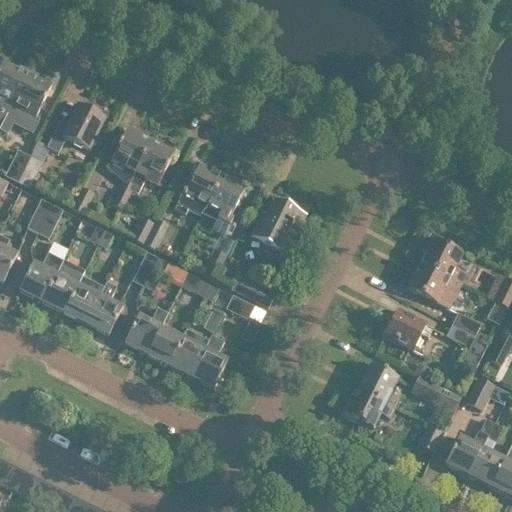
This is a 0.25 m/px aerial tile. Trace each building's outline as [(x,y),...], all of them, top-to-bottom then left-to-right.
[(0,124),(24,76),(0,64),(0,63),(0,124)] [(49,88),(24,76),(0,124),(0,125),(7,129),(11,130),(20,112),(33,119),(49,88)] [(58,122),(45,148),(56,154),(63,139),(85,150),(101,119),(76,106),(66,126),(58,122)] [(115,207),(148,142),(125,131),(110,161),(105,168),(123,182),(111,205),(115,207)] [(171,154),(148,142),(115,207),(120,209),(129,191),(136,194),(144,178),(156,184),(171,154)] [(16,183),(29,157),(15,150),(2,176),(16,183)] [(40,163),(29,157),(16,183),(27,189),(40,163)] [(205,206),(219,178),(196,166),(182,193),(176,205),(186,210),(192,199),(205,206)] [(242,189),(219,178),(205,206),(196,223),(220,235),(229,217),(228,216),(242,189)] [(70,210),(81,215),(91,194),(80,189),(70,210)] [(24,206),(29,195),(20,190),(14,201),(24,206)] [(37,234),(51,205),(39,199),(24,228),(37,234)] [(305,216),(273,200),(266,216),(261,213),(250,236),(261,242),(278,251),(287,231),(291,234),(294,227),(298,229),(305,216)] [(62,211),(51,205),(37,234),(47,240),(62,211)] [(128,239),(141,246),(152,224),(139,217),(128,239)] [(154,219),(152,224),(141,246),(154,252),(167,225),(154,219)] [(97,246),(104,232),(96,228),(89,241),(97,246)] [(112,236),(104,232),(97,246),(105,250),(112,236)] [(425,253),(419,265),(448,279),(460,285),(466,274),(453,269),(461,254),(443,245),(445,242),(430,234),(422,251),(425,253)] [(16,255),(3,249),(7,240),(0,236),(0,283),(2,284),(16,255)] [(225,255),(212,249),(199,275),(212,281),(225,255)] [(141,287),(156,258),(144,252),(130,282),(141,287)] [(40,304),(55,274),(62,262),(45,253),(39,266),(32,263),(18,292),(40,304)] [(156,258),(141,287),(152,293),(167,263),(156,258)] [(55,274),(40,304),(62,315),(77,285),(84,273),(62,262),(55,274)] [(460,285),(448,279),(419,265),(406,290),(447,310),(460,285)] [(229,290),(266,308),(272,295),(236,277),(229,290)] [(202,298),(209,284),(199,279),(192,293),(202,298)] [(494,301),(506,308),(511,296),(511,282),(505,279),(494,301)] [(217,288),(209,284),(202,298),(210,302),(217,288)] [(77,285),(62,315),(84,326),(99,297),(77,285)] [(225,309),(247,320),(254,307),(231,295),(225,309)] [(99,297),(84,326),(107,337),(122,308),(99,297)] [(123,345),(146,356),(160,327),(167,313),(157,308),(149,322),(137,316),(123,345)] [(221,317),(212,312),(207,320),(216,325),(221,317)] [(424,326),(395,312),(383,337),(411,351),(419,336),(426,340),(431,330),(424,326)] [(456,315),(450,325),(474,338),(480,326),(456,315)] [(450,325),(444,337),(468,349),(473,340),(474,338),(450,325)] [(160,327),(146,356),(168,367),(182,338),(160,327)] [(511,341),(500,334),(488,359),(500,365),(511,341)] [(204,349),(190,378),(212,390),(227,361),(216,355),(222,343),(210,337),(204,349)] [(182,338),(168,367),(190,378),(204,349),(182,338)] [(473,340),(468,349),(461,364),(472,370),(484,346),(473,340)] [(423,378),(427,369),(417,364),(412,373),(417,375),(423,378)] [(398,400),(389,396),(398,379),(370,365),(357,390),(385,404),(394,408),(398,400)] [(409,392),(452,413),(460,396),(423,378),(417,375),(409,392)] [(465,403),(481,411),(494,386),(478,378),(465,403)] [(394,408),(385,404),(357,390),(351,402),(348,400),(340,418),(354,424),(356,421),(373,429),(380,414),(388,419),(394,408)] [(478,435),(486,439),(493,424),(485,420),(478,435)] [(493,424),(486,439),(494,443),(501,429),(493,424)] [(433,453),(442,433),(427,425),(417,445),(433,453)] [(467,476),(481,449),(486,439),(478,435),(473,445),(458,438),(444,465),(467,476)] [(481,449),(467,476),(489,487),(503,460),(481,449)] [(11,466),(0,460),(0,486),(1,487),(11,466)] [(511,464),(503,460),(489,487),(511,498),(511,497),(511,464)] [(1,487),(13,493),(23,473),(11,466),(1,487)] [(13,493),(26,500),(37,479),(23,473),(13,493)] [(26,500),(39,506),(49,485),(37,479),(26,500)] [(49,511),(51,511),(62,492),(49,485),(39,506),(49,511)] [(67,511),(74,498),(69,496),(62,492),(51,511),(67,511)] [(74,498),(67,511),(82,511),(86,504),(74,498)]
